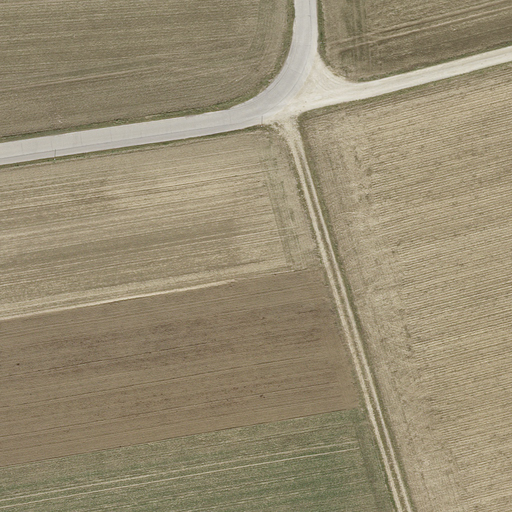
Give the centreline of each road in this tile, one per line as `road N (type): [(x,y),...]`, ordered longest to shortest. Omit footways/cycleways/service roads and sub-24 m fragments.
road 1 (track): [(407,511),(281,93)]
road 2 (residential): [(305,0),(301,55),(281,93),(239,115),(0,151)]
road 3 (track): [(511,52),(354,92),(281,93)]
